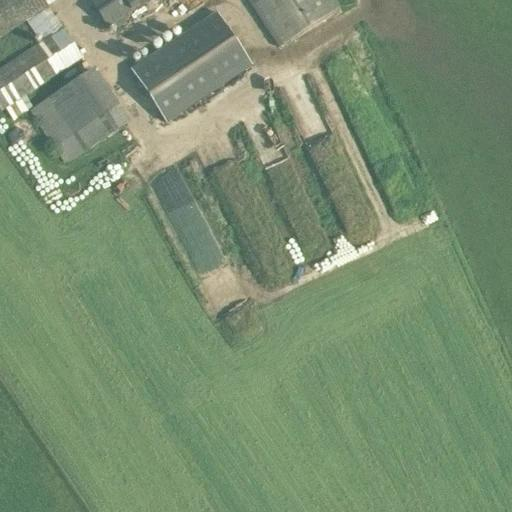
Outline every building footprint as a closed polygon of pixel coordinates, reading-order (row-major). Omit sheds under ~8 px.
[(0,0),(0,38),(47,7),(41,0),(0,0)] [(146,0),(89,0),(88,1),(106,27),(114,22),(119,28),(130,21),(126,14),(146,0)] [(249,0),(282,47),(341,7),(335,0),(249,0)] [(131,70),(166,123),(252,65),(217,13),(131,70)] [(82,60),(62,30),(0,69),(0,111),(0,112),(5,109),(12,120),(31,107),(24,97),(82,60)] [(130,123),(93,68),(29,111),(64,164),(130,123)]
